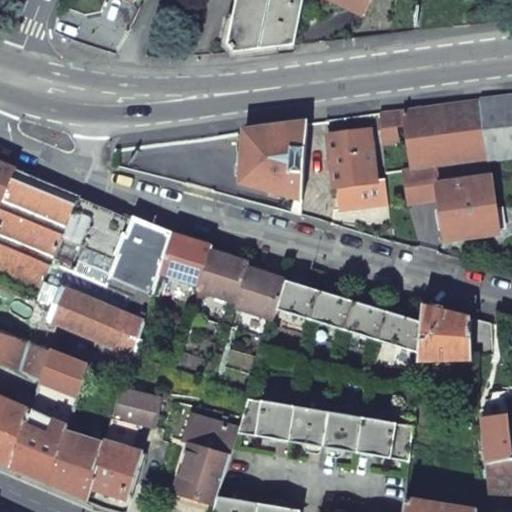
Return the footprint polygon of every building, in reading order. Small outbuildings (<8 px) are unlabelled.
[(105,0),(71,0),(68,9),(85,16),(95,14),(101,13),(105,0)] [(305,0),(238,0),(229,47),(234,53),(235,55),(281,50),(296,48),(305,0)] [(372,0),(326,0),(364,18),(372,0)] [(511,98),(499,100),(480,102),(486,162),(488,162),(511,159),(511,98)] [(426,109),(403,112),(407,144),(411,172),(403,173),(409,207),(439,202),(437,189),(437,188),(491,179),(488,162),(486,162),(480,102),(426,109)] [(403,112),(380,115),(384,147),(407,144),(403,112)] [(295,127),(245,134),(244,151),(241,185),(303,202),(308,125),(295,127)] [(328,138),(335,189),(337,188),(339,204),(356,202),(357,209),(390,205),(387,181),(376,182),(369,133),(328,138)] [(221,137),(222,153),(244,151),(245,134),(221,137)] [(0,207),(0,208),(15,171),(0,164),(0,207)] [(82,200),(15,171),(0,208),(0,276),(40,294),(44,284),(82,200)] [(491,179),(437,188),(437,189),(439,202),(446,243),(500,234),(491,179)] [(87,202),(82,200),(44,284),(61,291),(49,322),(135,358),(161,275),(173,237),(160,232),(87,202)] [(340,212),(357,209),(356,202),(339,204),(340,212)] [(183,240),(173,237),(161,275),(200,288),(210,254),(212,249),(183,240)] [(222,258),(210,254),(200,288),(198,293),(237,305),(247,271),(249,266),(222,258)] [(237,305),(235,310),(274,322),(277,313),(287,284),(259,275),(247,271),(237,305)] [(287,284),(277,313),(312,323),(320,293),(303,288),(287,284)] [(312,323),(346,332),(353,303),(336,298),(320,293),(312,323)] [(353,303),(346,332),(378,342),(387,313),(370,308),(353,303)] [(461,317),(418,306),(418,323),(418,353),(418,362),(449,362),(450,356),(471,356),(471,319),(461,317)] [(378,342),(418,353),(418,323),(403,318),(387,313),(378,342)] [(471,319),(471,356),(495,357),(492,325),(485,323),(471,319)] [(53,352),(0,331),(0,364),(43,382),(53,352)] [(69,434),(90,367),(53,352),(43,382),(33,411),(14,470),(44,483),(51,486),(69,434)] [(165,400),(124,391),(115,418),(142,424),(158,427),(165,400)] [(33,411),(0,397),(0,464),(14,470),(33,411)] [(240,435),(292,444),(296,421),(298,410),(250,402),(241,432),(240,435)] [(292,444),(326,450),(332,415),(298,410),(296,421),(292,444)] [(360,456),(365,421),(332,415),(326,450),(360,456)] [(195,417),(187,444),(192,445),(177,495),(217,508),(221,499),(240,435),(241,432),(195,417)] [(131,451),(142,424),(115,418),(107,443),(131,451)] [(511,441),(510,420),(509,420),(483,422),(487,453),(489,466),(495,511),(499,511),(511,509),(511,441)] [(413,429),(365,421),(360,456),(410,464),(410,457),(413,429)] [(106,446),(69,434),(51,486),(61,491),(88,503),(92,491),(106,446)] [(106,446),(92,491),(122,501),(125,493),(133,469),(138,453),(131,451),(107,443),(106,446)] [(133,469),(125,493),(134,496),(142,471),(133,469)] [(217,508),(216,511),(260,511),(262,506),(221,499),(217,508)] [(473,511),(434,505),(407,500),(405,500),(404,511),(473,511)]
